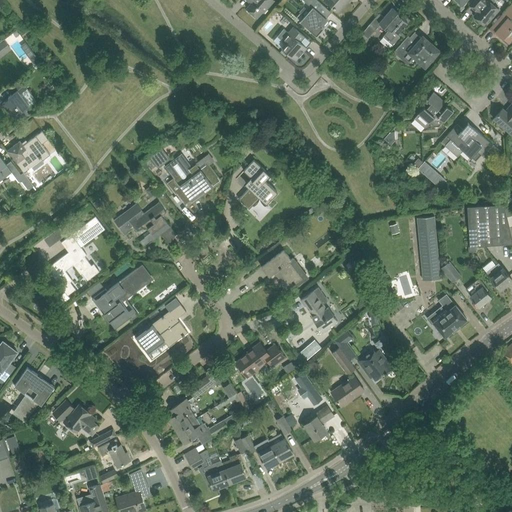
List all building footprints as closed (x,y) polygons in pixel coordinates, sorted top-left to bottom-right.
[(246,0),(249,1),(251,3),(246,8),(257,17),(262,11),(264,12),(274,0),(246,0)] [(331,12),(324,6),(317,0),(303,0),(312,8),(300,21),(310,30),(316,36),(323,28),(321,26),(327,20),(326,18),(331,12)] [(347,0),(325,0),(331,4),(338,11),(347,0)] [(499,9),(493,4),(496,0),(495,0),(474,0),(470,5),(477,12),(474,15),(484,24),(489,18),(490,19),(499,9)] [(511,4),(511,3),(495,21),(489,29),(494,33),(495,32),(509,43),(511,39),(511,20),(510,19),(511,16),(511,4)] [(379,13),(369,24),(362,32),(368,38),(380,24),(388,31),(383,36),(392,45),(399,37),(396,35),(407,22),(398,14),(399,13),(392,8),(383,17),(379,13)] [(293,27),(288,32),(284,28),(277,36),(282,40),(286,44),(282,48),(295,60),(304,50),(306,47),(303,44),(299,41),(304,36),(293,27)] [(408,35),(393,52),(400,58),(405,53),(407,54),(413,57),(415,58),(414,59),(418,62),(418,61),(425,67),(433,57),(433,58),(439,51),(427,40),(426,42),(415,32),(415,31),(410,37),(408,35)] [(0,56),(11,48),(4,39),(0,42),(0,56)] [(34,65),(39,60),(35,55),(30,59),(34,65)] [(29,114),(25,109),(30,105),(21,93),(27,88),(20,79),(8,88),(12,93),(8,96),(9,98),(2,103),(11,115),(13,114),(18,122),(29,114)] [(433,92),(426,99),(424,102),(429,106),(426,109),(424,107),(414,119),(415,119),(425,127),(429,122),(434,126),(439,126),(443,121),(444,122),(453,111),(446,105),(444,108),(441,105),(444,102),(433,92)] [(494,118),(501,125),(511,134),(511,132),(511,103),(505,111),(502,108),(494,118)] [(481,155),(491,143),(468,122),(462,128),(457,123),(441,142),(457,156),(463,150),(471,157),(476,151),(481,155)] [(42,143),(48,138),(42,130),(23,145),(20,141),(7,150),(13,158),(24,172),(29,168),(42,159),(42,160),(50,154),(42,143)] [(152,155),(160,167),(165,163),(156,152),(152,155)] [(180,155),(166,166),(175,177),(170,181),(169,181),(167,182),(176,194),(176,193),(177,192),(188,206),(186,203),(204,189),(206,190),(207,190),(208,190),(221,180),(209,164),(214,161),(209,154),(192,167),(190,168),(180,155)] [(7,164),(0,156),(0,155),(0,180),(12,171),(16,168),(11,161),(7,164)] [(413,164),(418,168),(424,162),(419,158),(413,164)] [(251,186),(239,199),(250,208),(260,197),(267,204),(271,199),(278,192),(265,180),(270,174),(254,159),(244,170),(253,179),(252,181),(249,184),(251,186)] [(425,161),(418,168),(434,182),(441,174),(425,161)] [(447,180),(441,174),(434,182),(440,188),(447,180)] [(27,177),(22,181),(27,188),(30,188),(34,185),(27,177)] [(133,225),(137,231),(138,230),(137,229),(145,223),(150,230),(138,238),(145,247),(162,234),(170,245),(173,240),(172,238),(185,228),(177,234),(171,227),(162,215),(167,212),(159,202),(144,213),(137,203),(114,220),(125,234),(132,229),(131,227),(133,225)] [(511,243),(511,235),(510,227),(505,210),(504,204),(467,206),(470,246),(511,243)] [(418,217),(424,280),(440,278),(435,215),(418,217)] [(58,216),(53,220),(57,224),(61,221),(58,216)] [(87,254),(81,246),(105,228),(98,218),(63,244),(72,256),(68,260),(65,255),(47,268),(57,281),(56,282),(61,288),(62,287),(68,295),(76,289),(70,282),(73,280),(65,269),(73,263),(80,273),(82,272),(87,279),(99,270),(93,262),(92,263),(85,255),(87,254)] [(389,225),(391,234),(399,232),(396,223),(389,225)] [(299,229),(289,237),(295,245),(305,237),(299,229)] [(294,258),(292,259),(284,249),(262,266),(270,277),(277,271),(281,276),(279,278),(282,282),(282,281),(288,288),(286,290),(286,291),(295,284),(297,286),(309,277),(294,258)] [(461,275),(450,261),(441,268),(453,282),(461,275)] [(511,279),(499,263),(494,267),(487,273),(500,289),(511,279)] [(103,290),(92,298),(93,299),(95,298),(106,312),(104,313),(116,329),(131,317),(133,319),(139,314),(138,314),(133,318),(121,302),(149,281),(138,267),(107,290),(106,288),(105,288),(107,290),(105,292),(103,290)] [(470,295),(479,307),(491,297),(486,291),(488,290),(479,278),(472,284),(477,290),(470,295)] [(319,287),(314,290),(309,294),(301,299),(306,306),(306,305),(313,315),(312,316),(314,318),(313,318),(322,332),(323,331),(324,333),(336,325),(335,324),(338,322),(329,308),(327,309),(325,306),(323,303),(328,300),(319,287)] [(438,300),(447,311),(433,322),(439,330),(438,331),(442,336),(443,335),(445,337),(453,330),(453,331),(459,326),(459,325),(467,319),(455,304),(455,305),(446,294),(438,300)] [(176,297),(165,305),(170,311),(171,312),(182,304),(176,297)] [(138,335),(136,337),(139,340),(148,353),(158,345),(165,340),(169,346),(183,336),(185,335),(185,334),(188,332),(180,320),(178,322),(176,319),(178,318),(177,317),(176,318),(171,312),(170,311),(164,316),(164,315),(162,317),(142,332),(138,335)] [(379,324),(377,314),(370,315),(372,325),(379,324)] [(339,346),(350,361),(357,356),(347,342),(354,337),(348,329),(334,340),(339,346)] [(0,369),(2,372),(0,375),(0,377),(5,382),(16,367),(10,362),(18,352),(3,341),(0,345),(0,369)] [(254,350),(236,363),(246,376),(267,360),(273,367),(286,357),(276,344),(267,351),(261,342),(253,348),(254,350)] [(511,361),(511,343),(503,351),(511,361)] [(350,361),(339,346),(332,352),(348,374),(356,369),(350,361)] [(374,348),(357,360),(365,370),(370,378),(373,376),(375,380),(385,373),(386,374),(394,369),(388,361),(381,352),(378,354),(376,351),(374,348)] [(303,350),(297,355),(303,363),(310,357),(303,350)] [(283,366),(288,373),(300,366),(295,359),(283,366)] [(309,368),(318,371),(320,363),(311,361),(309,368)] [(227,376),(217,364),(206,372),(209,376),(190,391),(195,396),(196,397),(215,382),(217,385),(227,376)] [(55,386),(38,374),(28,367),(15,385),(28,395),(16,412),(25,418),(24,420),(26,421),(39,403),(42,405),(55,386)] [(304,372),(296,378),(302,387),(299,389),(299,390),(304,396),(304,397),(305,397),(308,395),(314,404),(322,398),(304,372)] [(354,375),(331,391),(336,398),(342,406),(353,398),(352,397),(364,389),(364,390),(365,390),(359,382),(354,375)] [(223,388),(229,398),(236,393),(230,383),(223,388)] [(229,398),(216,406),(218,409),(235,399),(237,402),(241,400),(236,393),(229,398)] [(93,435),(100,426),(94,421),(97,418),(91,414),(91,413),(79,404),(75,409),(74,408),(67,400),(53,413),(61,421),(62,420),(64,421),(78,432),(83,427),(93,435)] [(178,430),(197,418),(189,406),(190,406),(186,400),(172,409),(176,415),(170,418),(178,430)] [(313,410),(301,418),(315,439),(327,431),(321,422),(328,417),(329,419),(334,415),(328,406),(316,414),(313,410)] [(210,429),(209,426),(207,427),(204,422),(201,424),(197,418),(178,430),(185,442),(192,437),(193,438),(194,438),(196,437),(197,436),(196,435),(198,434),(203,443),(212,437),(237,422),(233,415),(210,429)] [(285,433),(292,429),(284,416),(277,420),(285,433)] [(285,438),(284,439),(281,433),(269,440),(272,445),(280,460),(293,453),(285,438)] [(94,447),(107,440),(104,434),(91,441),(94,447)] [(0,459),(11,456),(4,435),(0,436),(0,459)] [(249,435),(242,439),(247,450),(249,453),(256,449),(249,435)] [(247,450),(242,439),(241,437),(235,440),(241,453),(247,450)] [(121,444),(109,450),(117,466),(131,459),(127,452),(126,453),(121,444)] [(13,453),(20,451),(17,445),(11,447),(13,453)] [(280,460),(272,445),(259,452),(267,467),(280,460)] [(195,448),(186,453),(193,466),(202,462),(204,465),(201,467),(210,482),(212,481),(215,489),(230,483),(223,463),(222,461),(212,465),(210,460),(206,449),(199,454),(195,448)] [(232,460),(223,463),(230,483),(247,477),(242,464),(241,463),(240,463),(237,455),(231,457),(232,460)] [(136,491),(116,497),(119,504),(121,511),(138,511),(146,510),(142,496),(151,493),(148,483),(143,473),(139,475),(137,471),(141,469),(141,468),(130,473),(136,491)] [(102,484),(118,476),(115,469),(99,477),(102,484)] [(90,486),(94,500),(80,505),(82,511),(110,511),(101,483),(90,486)] [(72,511),(72,510),(65,511),(57,511),(55,502),(41,506),(42,511),(72,511)]
